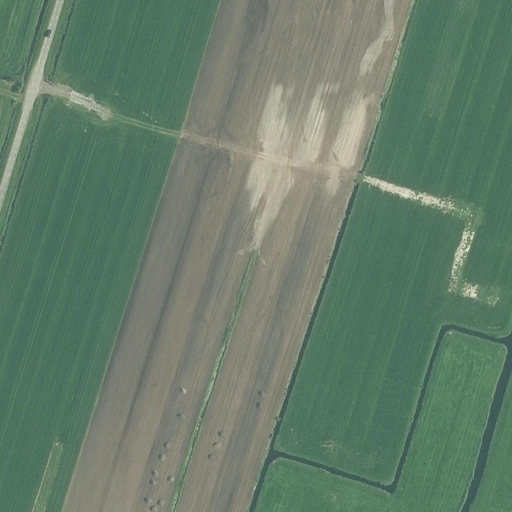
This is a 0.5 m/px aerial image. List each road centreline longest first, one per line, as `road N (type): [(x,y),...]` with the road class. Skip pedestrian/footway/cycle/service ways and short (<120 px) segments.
road 1 (track): [(311,195),(273,166),(221,145),(33,88)]
road 2 (unclassified): [(0,201),(60,0)]
road 3 (track): [(329,213),(311,195),(284,305)]
